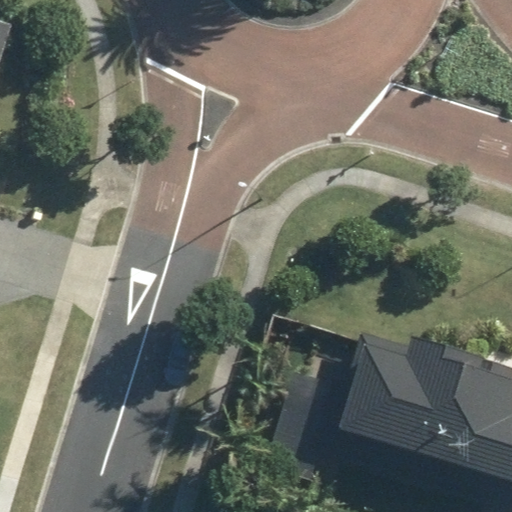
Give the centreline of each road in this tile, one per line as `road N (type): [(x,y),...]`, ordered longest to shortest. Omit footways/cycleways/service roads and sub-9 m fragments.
road 1 (residential): [(86,511),(230,55)]
road 2 (residential): [(411,2),(386,35),(351,59),(311,71),(269,69),(230,55)]
road 3 (residential): [(511,71),(411,2)]
